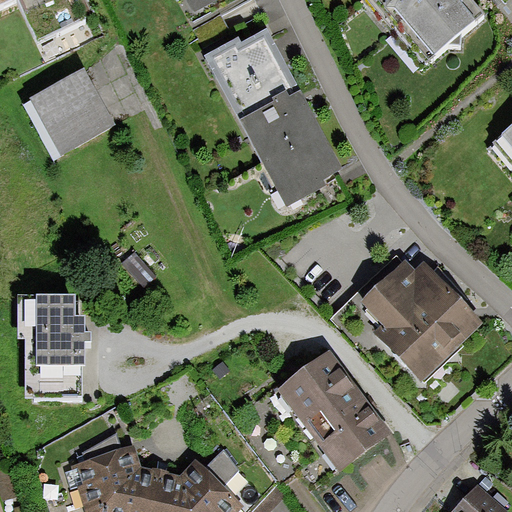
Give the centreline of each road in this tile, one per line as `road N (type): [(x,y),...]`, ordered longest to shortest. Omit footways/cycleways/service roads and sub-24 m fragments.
road 1 (residential): [(511,308),(434,237),(380,172),(291,0)]
road 2 (residential): [(396,511),(511,388)]
